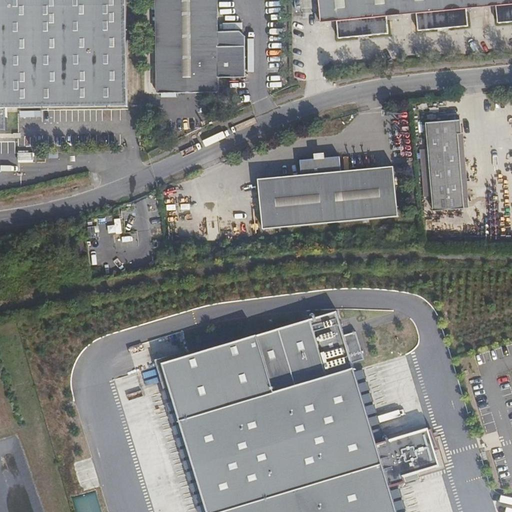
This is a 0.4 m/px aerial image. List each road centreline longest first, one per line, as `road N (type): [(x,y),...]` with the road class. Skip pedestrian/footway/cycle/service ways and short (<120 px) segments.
road 1 (unclassified): [(511,73),(326,97),(140,180),(0,218)]
road 2 (unknown): [(277,113),(258,33),(242,18),(240,0)]
